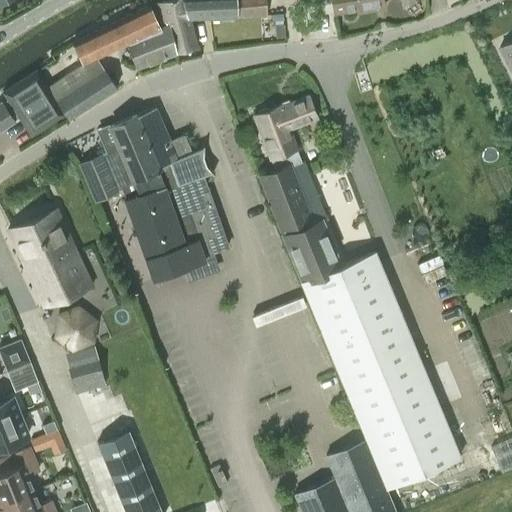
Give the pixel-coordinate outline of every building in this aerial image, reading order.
[(168,23),(174,52),(179,50),(195,46),(188,17),(186,18),(182,0),(160,0),(152,2),(160,25),(168,23)] [(182,0),(186,18),(188,17),(265,14),(264,0),(182,0)] [(329,0),(332,11),(356,7),(357,11),(374,7),(374,4),(381,3),(380,0),(329,0)] [(168,23),(160,25),(156,27),(148,5),(72,41),(83,63),(127,42),(135,66),(174,52),(168,23)] [(284,35),(283,24),(274,25),(275,36),(284,35)] [(511,39),(500,46),(511,69),(511,39)] [(63,113),(54,99),(34,68),(1,90),(7,99),(2,103),(1,101),(0,101),(0,130),(14,122),(13,119),(18,116),(30,135),(63,113)] [(71,88),(54,99),(63,113),(67,118),(116,86),(106,72),(99,70),(71,88)] [(290,163),(290,164),(299,161),(295,149),(296,149),(288,128),(317,118),(308,95),(280,106),(279,104),(253,114),(270,159),(274,169),(290,163)] [(108,124),(115,142),(104,146),(126,197),(122,198),(151,278),(184,266),(189,279),(215,270),(209,252),(227,246),(202,175),(210,173),(211,174),(212,173),(205,164),(202,156),(203,145),(201,145),(201,146),(190,151),(183,135),(169,141),(154,107),(136,113),(136,114),(108,124)] [(95,199),(117,190),(102,153),(79,163),(95,199)] [(280,228),(283,227),(307,217),(310,216),(290,164),(290,163),(274,169),(259,175),(280,228)] [(91,284),(56,207),(8,229),(43,306),(91,284)] [(310,224),(307,218),(307,217),(283,227),(285,233),(283,234),(301,281),(338,266),(320,220),(310,224)] [(386,489),(387,488),(459,457),(373,252),(338,266),(301,281),(299,281),(365,439),(386,489)] [(0,355),(6,370),(28,361),(19,339),(0,346),(0,355)] [(95,354),(66,362),(75,393),(103,384),(95,354)] [(37,381),(26,386),(29,394),(40,390),(37,381)] [(12,396),(0,400),(0,422),(19,415),(12,396)] [(19,415),(0,422),(0,445),(27,435),(19,415)] [(52,419),(41,424),(45,433),(56,428),(52,419)] [(124,511),(160,511),(125,427),(94,440),(124,511)] [(43,435),(30,440),(34,449),(47,444),(43,435)] [(395,511),(386,489),(365,439),(325,455),(334,477),(293,494),(300,511),(395,511)] [(0,502),(32,489),(26,474),(37,470),(34,462),(28,447),(0,458),(0,502)] [(38,505),(32,489),(0,502),(0,511),(54,511),(53,508),(52,508),(49,500),(38,505)]
